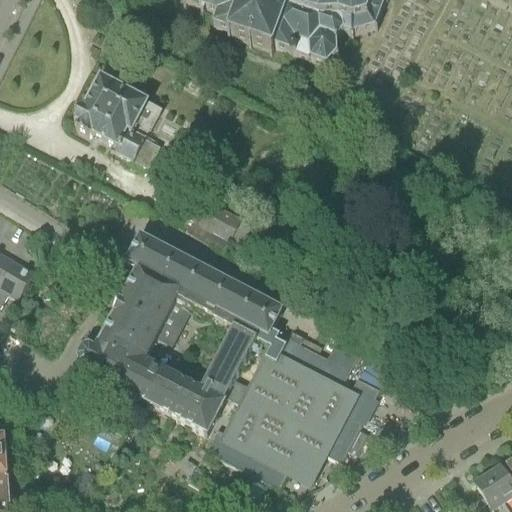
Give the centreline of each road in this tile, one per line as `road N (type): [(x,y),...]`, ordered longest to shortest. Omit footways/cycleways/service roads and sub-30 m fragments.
road 1 (tertiary): [(345,511),(511,410)]
road 2 (unknown): [(105,261),(59,361),(25,374)]
